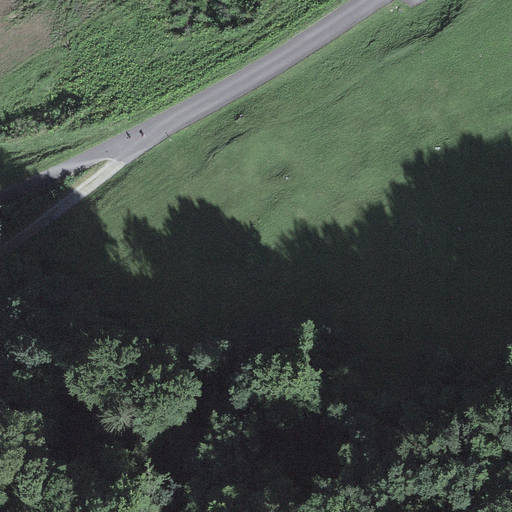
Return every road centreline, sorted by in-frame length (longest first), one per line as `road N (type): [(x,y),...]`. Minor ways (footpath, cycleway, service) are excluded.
road 1 (unclassified): [(370,0),(141,143),(0,197)]
road 2 (track): [(141,143),(0,256)]
